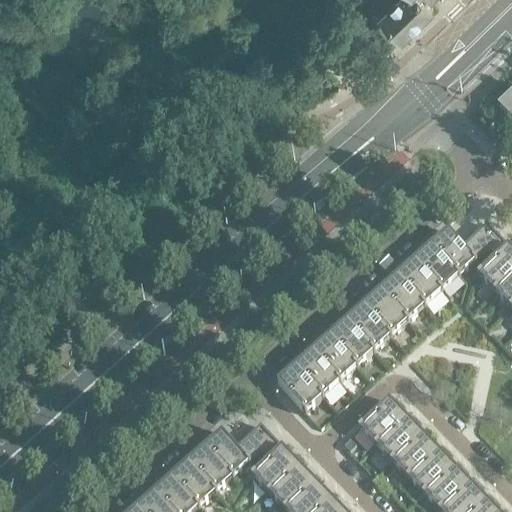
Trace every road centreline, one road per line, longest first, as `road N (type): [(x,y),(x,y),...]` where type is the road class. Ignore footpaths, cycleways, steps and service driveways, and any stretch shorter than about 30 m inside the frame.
road 1 (secondary): [(0,466),(414,97)]
road 2 (residential): [(480,172),(250,379)]
road 3 (residential): [(511,496),(394,382),(318,450)]
road 4 (residential): [(250,379),(102,511)]
